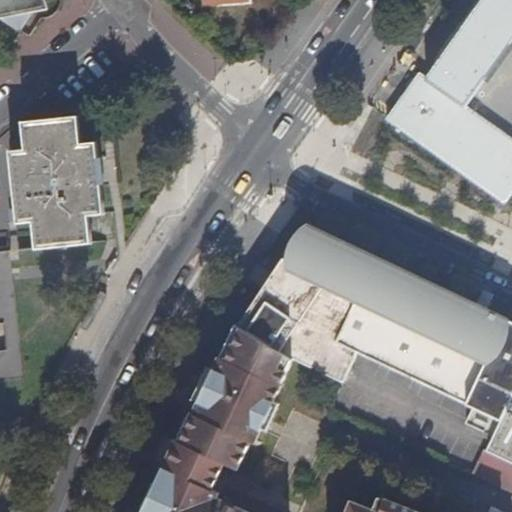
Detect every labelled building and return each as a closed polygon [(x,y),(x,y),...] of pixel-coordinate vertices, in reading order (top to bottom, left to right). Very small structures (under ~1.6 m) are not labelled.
[(0,0),(0,26),(10,25),(21,32),(40,0),(0,0)] [(511,0),(489,0),(427,88),(420,83),(388,128),(504,211),(511,199),(511,149),(463,114),(511,45),(511,0)] [(30,147),(14,149),(20,220),(37,219),(39,246),(95,242),(93,213),(107,212),(101,141),(84,142),(82,115),(27,120),(30,147)] [(363,359),(502,424),(511,402),(511,331),(510,330),(511,324),(492,315),(489,322),(316,240),(299,273),(285,265),(243,334),(246,336),(231,368),(223,365),(218,377),(202,411),(183,449),(172,473),(163,491),(153,511),(236,511),(235,511),(236,510),(224,504),(225,500),(218,497),(230,472),(244,478),(257,452),(260,454),(267,440),(281,413),(288,398),(285,397),(299,367),(348,390),(363,359)] [(223,365),(231,368),(246,336),(243,334),(239,331),(223,365)] [(195,407),(202,411),(218,377),(210,373),(195,407)] [(511,402),(502,424),(486,454),(511,466),(511,402)] [(281,413),(267,440),(271,442),(285,415),(281,413)] [(165,469),(172,473),(183,449),(176,446),(165,469)] [(511,466),(486,454),(474,480),(511,497),(511,466)] [(145,508),(153,511),(163,491),(155,487),(145,508)]
